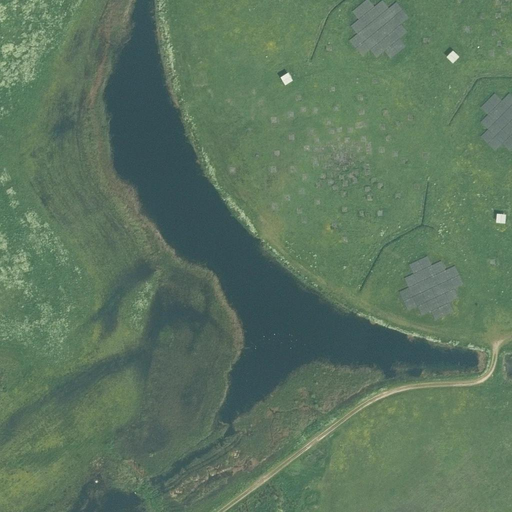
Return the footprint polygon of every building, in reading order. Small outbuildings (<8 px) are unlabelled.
[(409,16),(396,0),(388,7),(382,0),(380,0),(374,5),(369,0),(363,0),(351,10),(358,18),(350,25),(356,33),(348,39),(361,55),(369,49),(376,57),(384,50),(390,58),(406,45),(400,37),(408,31),(401,23),(409,16)] [(453,49),(446,56),(453,62),(459,55),(453,49)] [(287,72),(280,76),(285,84),(292,79),(287,72)] [(480,107),(487,114),(480,121),(487,128),(480,136),(495,150),(502,143),(509,150),(511,147),(511,94),(509,92),(502,99),(495,92),(480,107)] [(506,214),(497,213),(496,222),(505,223),(506,214)] [(409,263),(413,273),(404,277),(408,286),(399,291),(408,310),(417,305),(421,314),(431,310),(435,319),(454,311),(449,301),(459,297),(454,288),(464,283),(455,265),(445,269),(441,260),(432,264),(427,255),(409,263)]
